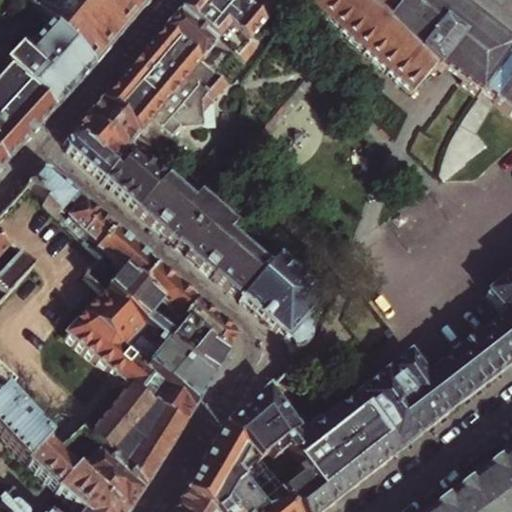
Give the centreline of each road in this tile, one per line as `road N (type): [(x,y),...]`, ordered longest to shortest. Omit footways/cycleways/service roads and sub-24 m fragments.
road 1 (residential): [(40,151),(260,347),(255,370),(150,511)]
road 2 (residential): [(40,151),(170,0)]
road 3 (residential): [(511,412),(387,511)]
